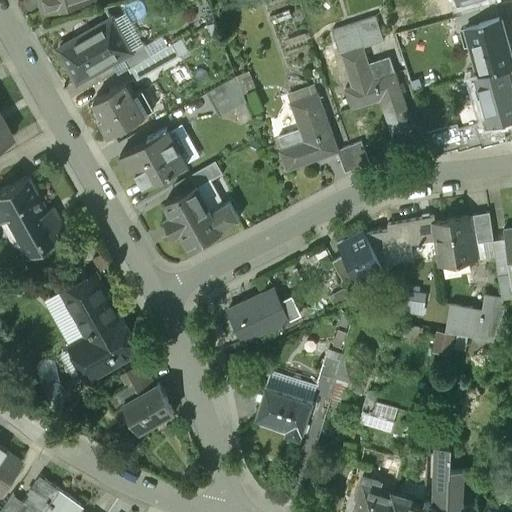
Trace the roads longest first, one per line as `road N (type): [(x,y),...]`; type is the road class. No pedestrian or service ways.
road 1 (residential): [(511,164),(371,187),(157,297)]
road 2 (residential): [(157,297),(0,8)]
road 3 (residential): [(199,511),(65,452),(0,396)]
road 4 (residential): [(223,511),(220,458),(157,297)]
